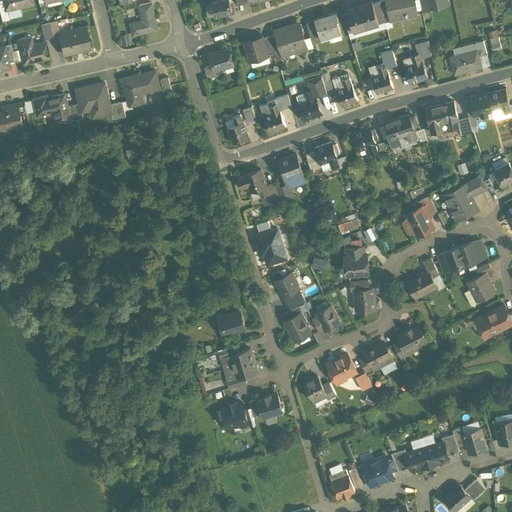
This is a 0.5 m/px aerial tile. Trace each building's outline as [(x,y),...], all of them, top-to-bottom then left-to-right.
[(3,0),(0,0),(0,14),(2,21),(8,19),(6,10),(6,11),(3,0)] [(31,0),(3,0),(6,11),(6,10),(33,4),(31,0)] [(217,0),(211,1),(212,5),(214,15),(215,16),(232,12),(229,0),(217,0)] [(385,0),(384,0),(378,1),(378,2),(384,23),(390,21),(385,0)] [(385,0),(390,21),(417,16),(413,0),(385,0)] [(427,0),(419,0),(422,12),(431,10),(431,8),(430,5),(429,5),(427,0)] [(446,0),(427,0),(429,5),(430,5),(431,8),(447,5),(446,0)] [(133,1),(124,4),(125,10),(136,7),(135,1),(133,1)] [(372,2),(360,5),(367,28),(378,25),(372,4),(372,2)] [(378,2),(372,4),(378,25),(384,23),(378,2)] [(152,4),(139,7),(143,23),(130,26),(133,36),(158,31),(152,4)] [(212,5),(206,7),(208,17),(214,15),(212,5)] [(360,5),(347,9),(348,14),(354,32),(367,28),(360,5)] [(329,16),(315,20),(315,21),(320,39),(321,39),(330,36),(330,34),(339,31),(339,33),(340,33),(336,20),(338,20),(336,12),(328,15),(329,16)] [(354,32),(348,14),(343,16),(348,34),(354,32)] [(57,20),(50,22),(54,38),(54,39),(60,37),(59,33),(60,33),(57,20)] [(315,21),(306,23),(312,44),(322,41),(321,39),(320,39),(315,21)] [(50,22),(42,24),(45,40),(54,38),(50,22)] [(300,25),(285,29),(285,28),(275,31),(276,35),(281,53),(283,52),(296,48),(297,51),(307,48),(300,25)] [(60,33),(59,33),(60,37),(64,54),(90,48),(86,27),(60,33)] [(122,35),(122,45),(131,45),(131,34),(122,35)] [(281,53),(276,35),(270,37),(275,54),(277,61),(284,59),(283,52),(281,53)] [(261,36),(255,38),(256,39),(245,43),(250,61),(268,56),(263,39),(261,36)] [(499,36),(491,38),(494,50),(502,48),(499,36)] [(270,37),(263,39),(268,56),(275,54),(270,37)] [(28,38),(18,40),(24,64),(49,58),(46,42),(30,45),(28,38)] [(484,40),(475,42),(477,49),(479,55),(487,53),(484,40)] [(428,41),(415,44),(418,55),(419,54),(420,58),(431,55),(428,41)] [(11,45),(5,46),(9,63),(15,62),(11,45)] [(5,46),(0,47),(0,66),(9,64),(9,63),(5,46)] [(228,49),(209,55),(212,66),(213,70),(214,70),(223,67),(223,69),(233,66),(228,49)] [(477,49),(450,56),(455,74),(482,66),(479,55),(477,49)] [(392,50),(381,53),(383,60),(387,59),(389,68),(396,65),(392,50)] [(418,55),(412,57),(414,64),(421,61),(420,58),(419,54),(418,55)] [(414,64),(405,66),(411,83),(427,77),(422,61),(414,64)] [(385,65),(378,67),(380,74),(387,72),(385,65)] [(212,66),(203,68),(207,79),(216,77),(214,70),(213,70),(212,66)] [(156,71),(123,79),(130,107),(140,104),(137,94),(160,89),(156,71)] [(380,74),(372,77),(377,93),(393,88),(388,72),(387,72),(380,74)] [(322,76),(306,80),(311,91),(312,91),(314,98),(315,98),(317,97),(317,96),(327,93),(324,83),(322,76)] [(349,77),(341,80),(344,87),(351,84),(349,77)] [(168,78),(161,80),(164,97),(171,92),(168,78)] [(332,79),(324,83),(327,93),(328,98),(338,95),(336,90),(332,79)] [(106,83),(77,90),(80,104),(82,113),(92,110),(92,108),(99,107),(101,116),(112,114),(113,114),(111,105),(106,83)] [(336,90),(338,95),(342,106),(358,100),(356,95),(354,90),(352,84),(351,84),(344,87),(336,90)] [(506,88),(489,93),(493,110),(502,107),(509,105),(510,105),(506,88)] [(311,91),(304,94),(307,100),(314,98),(312,91),(311,91)] [(489,93),(470,97),(473,108),(475,116),(481,114),(481,116),(487,114),(487,113),(493,111),(493,110),(489,93)] [(65,94),(47,98),(47,96),(33,100),(33,101),(36,112),(37,118),(55,113),(58,125),(72,122),(68,107),(65,94)] [(288,94),(274,99),(276,104),(279,111),(280,112),(291,107),(288,94)] [(304,94),(296,97),(298,104),(307,100),(304,94)] [(298,104),(304,121),(321,114),(315,98),(314,98),(307,100),(298,104)] [(33,101),(24,103),(27,114),(36,112),(33,101)] [(122,102),(111,105),(113,114),(112,114),(113,120),(126,118),(122,102)] [(454,102),(425,109),(431,134),(443,131),(452,128),(459,126),(460,126),(458,120),(459,120),(454,102)] [(24,103),(18,104),(21,116),(27,115),(27,114),(24,103)] [(18,104),(0,108),(5,130),(11,128),(12,132),(24,129),(21,116),(18,104)] [(80,104),(74,105),(77,120),(84,119),(82,113),(80,104)] [(276,104),(269,107),(268,104),(260,107),(270,133),(285,127),(280,112),(279,111),(276,104)] [(77,120),(74,105),(68,107),(72,122),(77,120)] [(509,105),(502,107),(503,115),(510,113),(511,113),(509,105)] [(252,107),(243,109),(247,122),(255,119),(252,107)] [(475,116),(473,108),(467,110),(469,118),(472,127),(477,125),(475,116)] [(240,115),(233,118),(235,125),(242,122),(240,115)] [(409,115),(384,124),(394,151),(403,148),(401,144),(416,139),(414,132),(414,131),(413,128),(417,126),(414,117),(410,119),(409,115)] [(469,118),(459,120),(458,120),(460,126),(459,126),(461,136),(473,132),(472,127),(469,118)] [(235,125),(227,128),(233,144),(249,138),(243,122),(242,122),(235,125)] [(369,129),(353,135),(359,151),(368,148),(375,145),(369,129)] [(331,142),(315,148),(316,152),(321,165),(329,162),(337,159),(336,155),(332,146),(331,142)] [(384,144),(378,146),(381,156),(387,154),(384,144)] [(375,145),(368,148),(370,155),(377,152),(375,145)] [(138,149),(127,153),(130,163),(142,159),(138,149)] [(316,152),(306,155),(311,171),(322,167),(321,165),(316,152)] [(296,155),(279,161),(288,185),(305,179),(296,155)] [(337,159),(329,162),(331,168),(332,169),(339,166),(337,159)] [(329,162),(321,165),(322,167),(323,171),(331,168),(329,162)] [(509,163),(494,171),(502,186),(511,180),(511,169),(511,170),(509,163)] [(261,170),(244,176),(248,187),(250,193),(259,190),(267,187),(267,186),(261,170)] [(481,175),(466,183),(472,197),(488,189),(481,175)] [(244,177),(239,178),(238,181),(240,187),(243,189),(248,187),(244,177)] [(305,179),(288,185),(289,189),(290,188),(306,182),(305,179)] [(466,183),(444,194),(457,219),(478,208),(472,197),(466,183)] [(275,184),(267,186),(267,187),(272,203),(280,201),(277,189),(275,184)] [(288,185),(277,189),(280,201),(293,196),(290,188),(289,189),(288,185)] [(267,187),(259,190),(265,206),(272,203),(267,187)] [(429,196),(420,200),(422,205),(423,205),(427,212),(435,208),(429,196)] [(422,205),(406,214),(417,235),(434,226),(427,212),(423,205),(422,205)] [(338,218),(341,232),(360,228),(358,214),(338,218)] [(258,225),(260,233),(270,230),(268,222),(258,225)] [(374,226),(365,230),(369,241),(379,237),(374,226)] [(263,256),(266,265),(288,259),(278,228),(270,230),(260,233),(253,235),(260,257),(263,256)] [(344,237),(345,247),(363,245),(362,238),(352,240),(352,236),(344,237)] [(487,257),(481,240),(474,243),(480,259),(487,257)] [(473,241),(459,246),(465,265),(480,259),(474,243),(473,241)] [(459,246),(443,252),(444,253),(450,270),(465,265),(459,246)] [(364,247),(346,249),(346,257),(364,255),(364,247)] [(444,253),(436,256),(443,273),(450,270),(444,253)] [(346,257),(344,257),(345,268),(349,268),(349,275),(369,274),(368,265),(367,265),(366,256),(367,256),(367,255),(364,255),(346,257)] [(313,257),(312,268),(324,269),(325,259),(313,257)] [(431,258),(423,262),(427,271),(428,270),(431,277),(439,273),(431,258)] [(488,262),(475,269),(479,276),(485,273),(492,269),(488,262)] [(427,271),(408,281),(416,297),(436,286),(431,277),(428,270),(427,271)] [(291,273),(274,281),(283,298),(300,289),(291,273)] [(479,276),(467,282),(476,301),(495,292),(485,273),(479,276)] [(367,280),(350,281),(351,291),(354,291),(354,290),(368,289),(367,280)] [(368,289),(354,290),(354,291),(355,303),(359,303),(360,310),(375,309),(373,288),(368,289)] [(300,292),(284,300),(290,311),(299,306),(306,303),(300,292)] [(504,304),(497,308),(497,309),(478,319),(482,326),(481,330),(484,336),(488,337),(499,331),(498,329),(511,322),(511,321),(511,320),(508,313),(504,304)] [(290,311),(283,314),(286,320),(301,313),(302,313),(299,306),(290,311)] [(331,306),(316,313),(318,317),(324,329),(325,331),(340,324),(331,306)] [(245,329),(240,312),(222,317),(227,334),(245,329)] [(286,320),(284,321),(294,341),(311,333),(301,313),(286,320)] [(324,329),(318,317),(312,320),(319,332),(324,329)] [(418,324),(397,336),(399,341),(405,352),(406,352),(426,341),(418,324)] [(405,352),(399,341),(393,344),(400,359),(407,355),(406,352),(405,352)] [(384,342),(364,352),(367,356),(373,369),(374,370),(393,360),(384,342)] [(235,345),(218,350),(220,358),(229,355),(237,352),(235,345)] [(237,352),(229,355),(232,366),(254,360),(251,349),(237,352)] [(347,354),(327,364),(335,381),(344,377),(344,379),(356,373),(347,354)] [(367,356),(359,361),(364,371),(365,373),(373,369),(367,356)] [(254,360),(232,366),(236,377),(236,378),(244,375),(257,371),(254,360)] [(364,371),(354,377),(361,391),(372,386),(365,373),(364,371)] [(236,377),(227,380),(229,388),(247,383),(244,375),(236,378),(236,377)] [(322,386),(317,376),(303,383),(312,401),(318,398),(319,400),(326,396),(327,396),(322,386)] [(330,383),(322,386),(327,396),(326,396),(328,400),(336,396),(330,383)] [(277,394),(270,396),(269,395),(266,396),(265,398),(259,400),(258,400),(262,414),(263,417),(276,413),(279,415),(282,414),(284,410),(283,407),(280,405),(277,394)] [(258,398),(249,401),(251,408),(252,408),(254,416),(262,414),(258,400),(259,400),(258,398)] [(236,404),(235,402),(227,404),(228,406),(222,408),(228,429),(230,429),(230,432),(233,433),(239,432),(240,429),(239,426),(248,424),(248,423),(244,410),(242,402),(236,404)] [(251,408),(244,410),(248,423),(248,424),(249,427),(257,425),(254,416),(252,408),(251,408)] [(511,413),(496,417),(497,421),(511,418),(511,413)] [(511,420),(496,424),(500,443),(511,441),(511,420)] [(462,427),(452,430),(453,434),(458,447),(466,444),(463,434),(464,434),(462,427)] [(464,434),(463,434),(466,444),(469,453),(487,448),(481,429),(464,434)] [(453,434),(442,437),(443,442),(444,442),(448,455),(459,452),(458,447),(453,434)] [(435,443),(424,446),(430,465),(439,462),(438,460),(449,457),(448,455),(444,442),(443,442),(436,445),(435,443)] [(424,446),(413,449),(414,451),(406,454),(410,467),(410,469),(421,466),(421,468),(430,465),(424,446)] [(405,449),(391,453),(393,459),(394,459),(398,470),(398,471),(410,467),(406,454),(405,449)] [(386,455),(362,464),(363,465),(369,481),(371,486),(394,477),(392,472),(388,461),(386,455)] [(393,459),(388,461),(392,472),(398,470),(394,459),(393,459)] [(369,481),(363,465),(357,468),(363,484),(369,481)] [(356,467),(349,470),(355,486),(363,484),(357,468),(356,467)] [(329,476),(331,481),(348,475),(346,469),(329,476)] [(348,475),(331,481),(338,498),(343,496),(343,497),(350,494),(350,493),(355,491),(348,475)] [(477,478),(464,490),(471,497),(470,497),(473,501),(486,489),(477,478)] [(460,485),(445,499),(455,511),(470,497),(471,497),(464,490),(460,485)]
